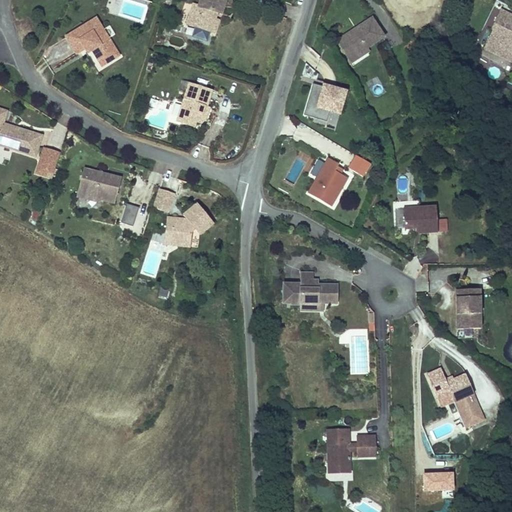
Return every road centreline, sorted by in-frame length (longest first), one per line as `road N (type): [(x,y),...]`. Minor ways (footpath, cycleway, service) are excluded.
road 1 (residential): [(0,13),(24,70),(49,97),(115,139),(253,187)]
road 2 (unclassified): [(259,511),(248,210)]
road 3 (residential): [(253,187),(309,0)]
road 4 (residential): [(389,294),(377,267),(360,254),(307,225),(248,210)]
